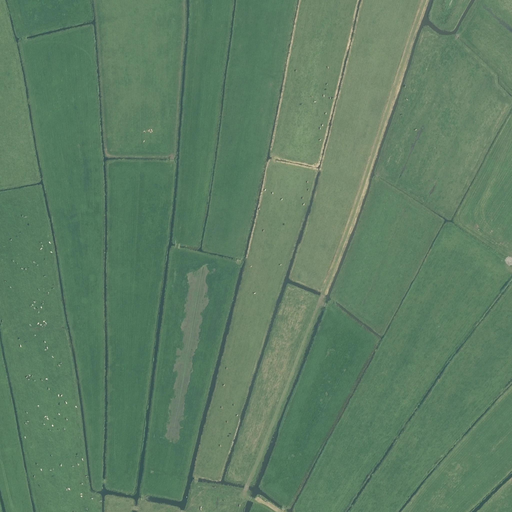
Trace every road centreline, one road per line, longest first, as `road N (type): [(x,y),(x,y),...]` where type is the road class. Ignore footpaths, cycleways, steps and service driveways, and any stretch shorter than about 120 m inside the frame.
road 1 (track): [(320,302),(424,0)]
road 2 (track): [(182,0),(157,296)]
road 3 (track): [(272,511),(245,491),(320,302),(329,307)]
road 4 (track): [(511,355),(367,511)]
